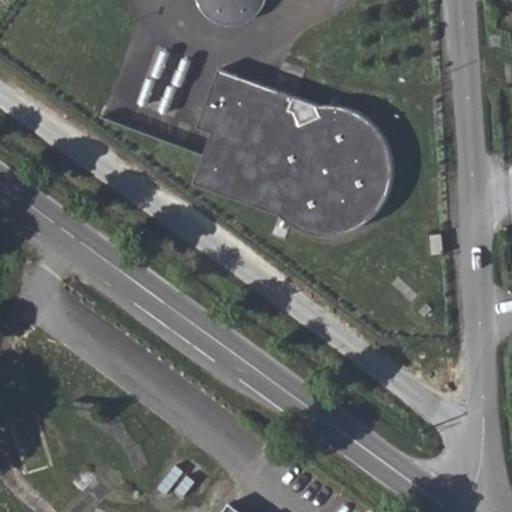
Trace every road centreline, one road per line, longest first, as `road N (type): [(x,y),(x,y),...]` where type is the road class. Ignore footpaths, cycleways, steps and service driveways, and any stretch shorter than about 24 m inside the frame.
road 1 (secondary): [(454,511),(32,207)]
road 2 (unclassified): [(487,511),(464,0)]
